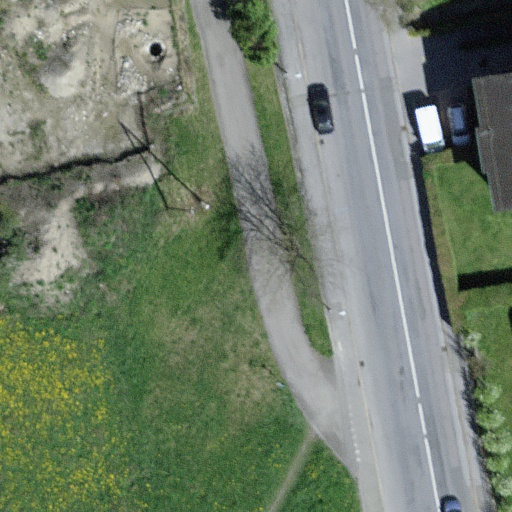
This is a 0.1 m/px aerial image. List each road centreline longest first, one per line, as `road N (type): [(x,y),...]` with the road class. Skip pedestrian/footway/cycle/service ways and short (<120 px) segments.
road 1 (residential): [(424,428),(367,420),(327,400),(297,363),(266,277),(205,0)]
road 2 (secondary): [(424,428),(346,0)]
